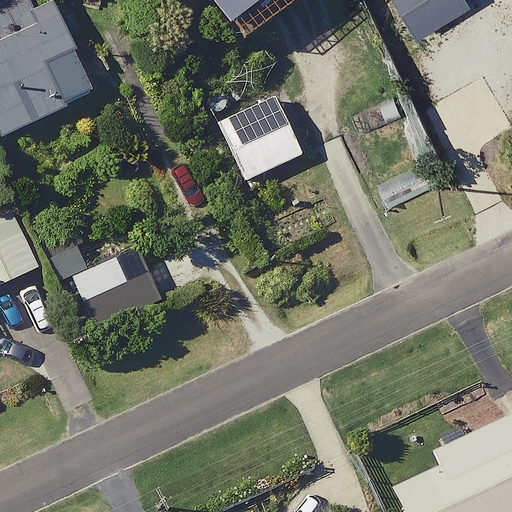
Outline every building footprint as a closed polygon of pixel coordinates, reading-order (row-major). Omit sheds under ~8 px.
[(0,140),(86,102),(44,6),(23,15),(16,0),(5,0),(0,2),(0,140)] [(198,0),(225,36),(274,0),(198,0)] [(463,2),(461,0),(392,0),(410,31),(463,2)] [(268,100),(213,126),(223,147),(210,154),(228,192),(296,159),(268,100)] [(0,286),(31,274),(9,217),(0,220),(0,286)] [(138,318),(109,259),(66,280),(94,339),(138,318)] [(511,511),(511,415),(461,439),(457,429),(434,440),(438,449),(427,454),(434,471),(389,491),(398,511),(511,511)]
